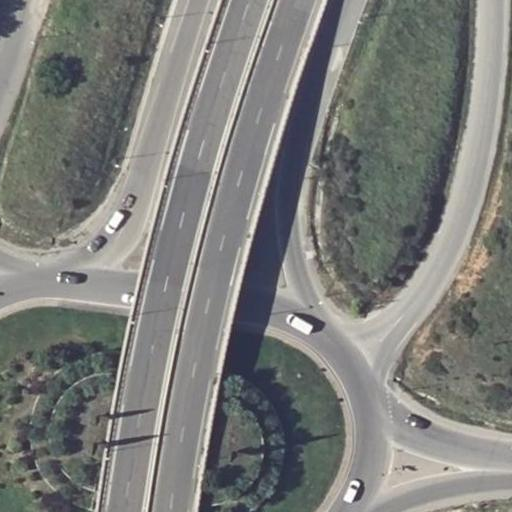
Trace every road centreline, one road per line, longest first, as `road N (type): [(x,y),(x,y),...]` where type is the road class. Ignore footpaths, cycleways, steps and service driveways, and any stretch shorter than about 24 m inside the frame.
road 1 (trunk): [(170,511),(225,232),(298,0)]
road 2 (trunk): [(251,0),(181,222),(124,511)]
road 3 (tertiary): [(489,0),(486,100),(467,205),(440,260),(358,368)]
road 4 (trunk): [(312,328),(284,209),(299,133),(343,0)]
road 5 (trunk): [(201,0),(127,227),(64,283)]
road 6 (secondary): [(312,328),(268,307),(64,283)]
road 7 (secondary): [(347,511),(441,487),(511,481)]
road 8 (secondary): [(511,460),(432,443),(371,410)]
